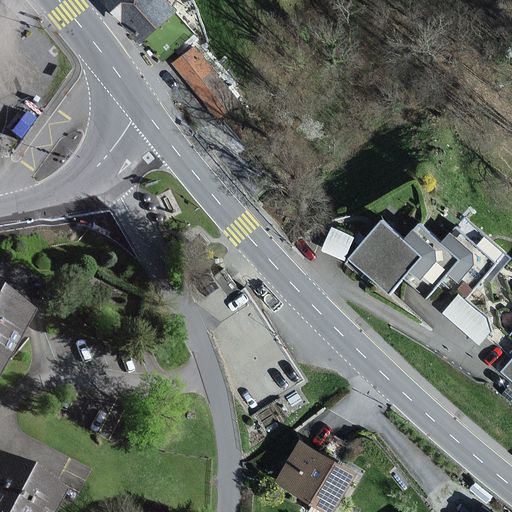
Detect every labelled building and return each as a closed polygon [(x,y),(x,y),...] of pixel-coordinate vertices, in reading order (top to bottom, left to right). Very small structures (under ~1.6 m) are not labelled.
[(185,5),(181,0),(117,0),(166,59),(199,33),(179,9),(185,5)] [(244,101),(200,45),(178,62),(222,119),(244,101)] [(427,298),(433,291),(448,274),(470,294),(485,277),(488,280),(509,257),(466,220),(442,247),(419,226),(404,243),(381,223),(349,259),(391,297),(406,280),(427,298)] [(346,254),(355,229),(332,221),(323,245),(346,254)] [(444,312),(484,336),(497,314),(457,290),(444,312)] [(0,370),(30,314),(0,298),(0,370)] [(511,335),(511,362),(503,372),(511,379),(511,334),(511,336),(511,335)] [(332,511),(354,475),(300,444),(278,482),(329,511),(332,511)] [(53,490),(0,462),(0,511),(48,511),(59,493),(53,490)]
